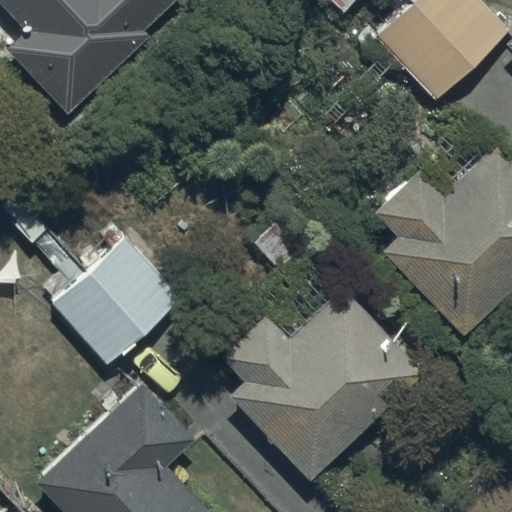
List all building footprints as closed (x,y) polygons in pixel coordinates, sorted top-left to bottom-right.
[(0,0),(0,7),(20,29),(2,46),(64,113),(147,36),(141,30),(173,0),(0,0)] [(406,0),(370,34),(431,99),(507,29),(479,0),(406,0)] [(379,249),(459,335),(511,285),(511,159),(494,141),(441,191),(417,166),(370,210),(393,235),(379,249)] [(125,235),(50,300),(104,363),(179,298),(125,235)] [(241,379),(225,394),(306,479),(420,371),(341,287),(325,302),(292,267),(253,304),(262,313),(218,355),(241,379)] [(137,380),(31,480),(61,511),(207,511),(163,464),(191,437),(137,380)]
